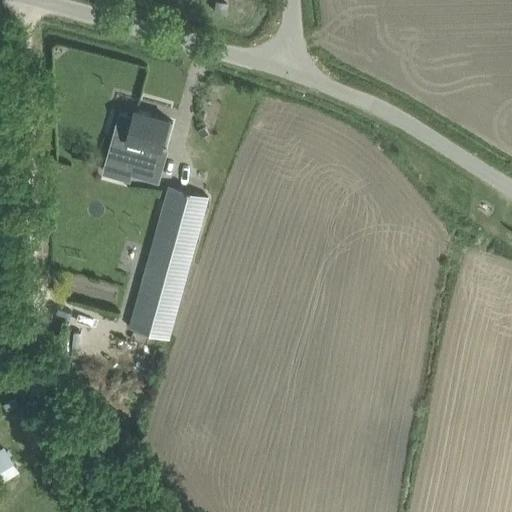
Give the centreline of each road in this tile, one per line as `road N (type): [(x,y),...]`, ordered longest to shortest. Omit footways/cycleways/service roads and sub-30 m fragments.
road 1 (unclassified): [(23,0),(50,402),(150,511)]
road 2 (unclassified): [(511,189),(390,115),(282,71)]
road 3 (unclassified): [(282,71),(37,0)]
